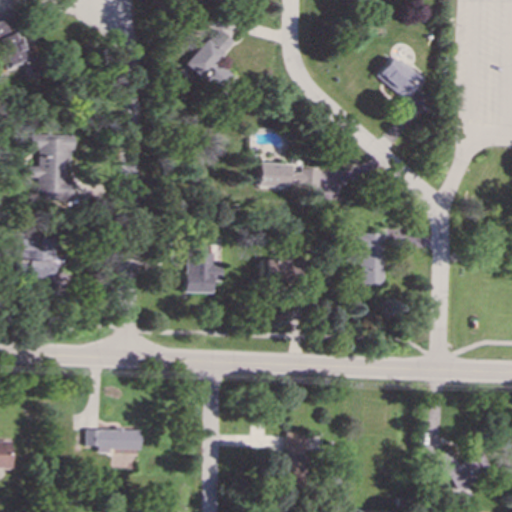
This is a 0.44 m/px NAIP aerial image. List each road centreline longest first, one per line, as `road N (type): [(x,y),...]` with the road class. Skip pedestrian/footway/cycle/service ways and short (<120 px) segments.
road 1 (tertiary): [(511,375),(0,355)]
road 2 (residential): [(291,0),(293,61),(304,81),(427,201),(438,222),(436,373)]
road 3 (residential): [(123,360),(132,79),(105,0)]
road 4 (residential): [(208,511),(211,365)]
